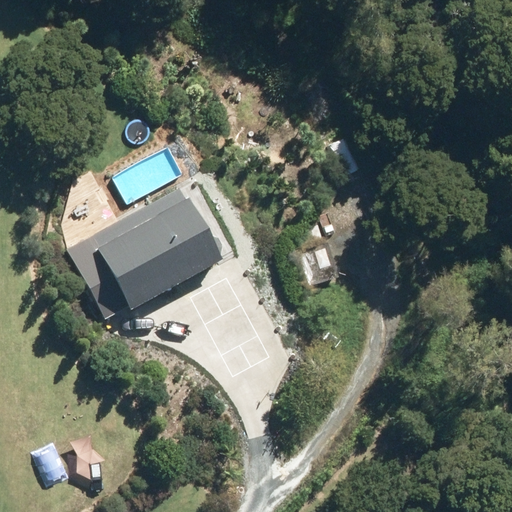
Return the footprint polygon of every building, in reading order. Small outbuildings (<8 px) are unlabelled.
[(183,193),(91,241),(98,254),(130,314),(221,266),(183,193)] [(92,254),(78,227),(63,236),(77,262),(92,254)] [(338,282),(327,249),(308,255),(319,289),(338,282)] [(180,289),(164,298),(182,329),(199,320),(180,289)] [(3,474),(0,478),(0,480),(8,485),(12,479),(3,474)]
